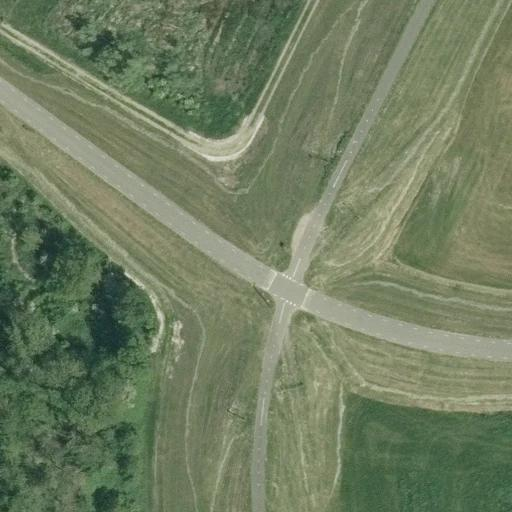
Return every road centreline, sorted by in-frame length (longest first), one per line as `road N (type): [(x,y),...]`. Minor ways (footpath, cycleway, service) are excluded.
road 1 (tertiary): [(511,349),(389,332),(287,293),(0,90)]
road 2 (track): [(314,0),(243,140),(218,152),(193,145),(0,27)]
